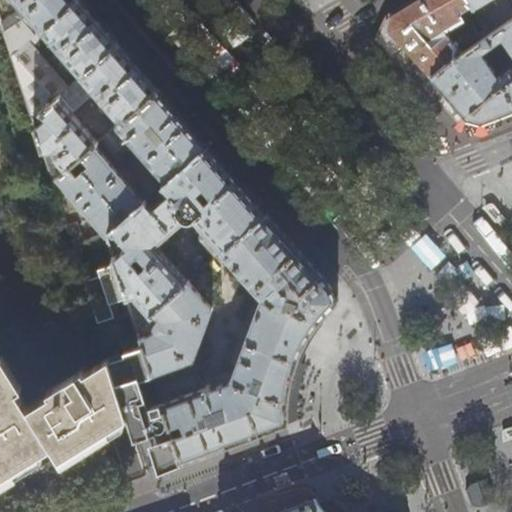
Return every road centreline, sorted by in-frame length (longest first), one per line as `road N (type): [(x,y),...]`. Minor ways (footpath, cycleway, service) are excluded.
road 1 (primary): [(129,0),(365,273),(422,416)]
road 2 (tertiary): [(166,511),(422,416)]
road 3 (primary): [(428,194),(291,46)]
road 4 (primary): [(511,281),(428,194)]
